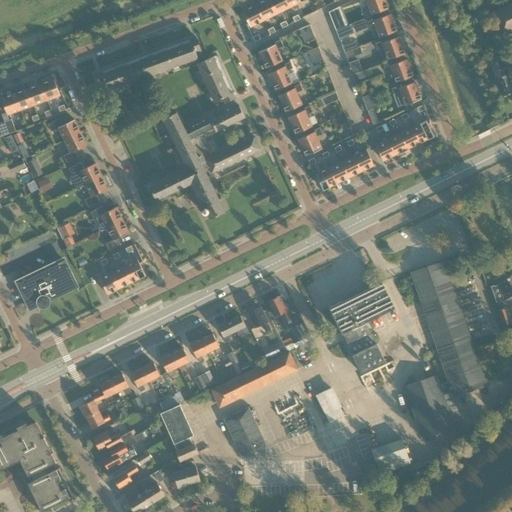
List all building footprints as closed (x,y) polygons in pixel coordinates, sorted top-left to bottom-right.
[(268,0),(264,0),(256,5),(264,21),(276,15),(268,0)] [(284,0),(268,0),(276,15),(288,8),(284,0)] [(300,0),(284,0),(288,8),(301,2),(300,0)] [(359,0),(361,4),(367,2),(372,15),(389,8),(385,0),(359,0)] [(511,2),(493,12),(502,37),(511,32),(511,2)] [(264,21),(256,5),(243,11),(251,27),(264,21)] [(329,12),(336,30),(347,25),(340,7),(329,12)] [(374,20),(373,18),(367,21),(370,27),(376,25),(380,37),(397,31),(391,14),(374,20)] [(367,27),(364,21),(354,25),(357,31),(367,27)] [(351,24),(336,30),(340,39),(355,33),(351,24)] [(315,39),(310,25),(299,29),(305,43),(315,39)] [(196,55),(202,53),(196,37),(190,39),(192,42),(103,74),(102,71),(96,73),(100,84),(106,82),(109,90),(198,58),(196,55)] [(384,47),(388,60),(405,54),(399,37),(382,43),(381,41),(375,43),(378,49),(384,47)] [(259,51),(267,68),(283,60),(278,48),(283,46),(281,40),(275,42),(276,44),(259,51)] [(308,51),(313,65),(324,61),(318,47),(308,51)] [(360,47),(358,47),(345,52),(347,59),(363,53),(360,47)] [(223,97),(226,102),(236,97),(233,92),(230,93),(214,56),(198,64),(215,101),(223,97)] [(396,82),(413,76),(407,59),(390,66),(389,64),(383,66),(386,72),(392,70),(396,82)] [(502,76),(495,78),(502,96),(511,92),(511,79),(506,64),(504,59),(496,62),(498,67),(500,72),(501,72),(502,76)] [(286,66),(269,73),(276,90),(293,82),(292,81),(297,79),(294,72),(289,74),(287,70),(293,68),(291,61),(285,64),(286,66)] [(354,74),(356,81),(371,76),(369,69),(354,74)] [(54,78),(41,83),(47,100),(61,95),(54,78)] [(422,99),(415,82),(398,88),(397,86),(392,88),(399,107),(404,105),(405,105),(422,99)] [(34,105),(47,100),(41,83),(28,88),(34,105)] [(279,95),(286,112),(303,104),(297,92),(303,89),(300,83),(295,86),(296,88),(279,95)] [(21,110),(34,105),(28,88),(15,93),(21,110)] [(317,100),(320,107),(339,99),(336,92),(317,100)] [(21,110),(15,93),(2,98),(8,115),(21,110)] [(362,97),(367,110),(378,106),(373,93),(362,97)] [(296,133),(312,126),(307,114),(313,111),(310,105),(305,108),(305,110),(289,117),(296,133)] [(213,172),(261,149),(255,136),(209,158),(198,135),(215,127),(216,131),(245,117),(240,106),(216,117),(214,114),(185,129),(177,112),(164,119),(188,169),(150,187),(156,200),(192,183),(204,208),(203,208),(202,211),(203,213),(206,213),(208,212),(211,218),(225,211),(204,169),(210,166),(213,172)] [(348,122),(344,114),(332,120),(335,127),(348,122)] [(11,119),(5,122),(9,134),(16,131),(11,119)] [(59,128),(65,140),(81,132),(75,119),(63,125),(60,119),(48,124),(52,131),(59,128)] [(426,120),(413,126),(421,142),(434,136),(426,120)] [(9,134),(5,122),(0,123),(0,130),(2,136),(9,134)] [(409,148),(421,142),(413,126),(401,132),(409,148)] [(315,131),(299,139),(306,156),(322,148),(317,136),(323,133),(320,127),(314,130),(315,131)] [(18,144),(24,142),(19,132),(13,135),(18,144)] [(87,145),(81,132),(65,140),(71,152),(63,156),(67,163),(78,157),(75,151),(87,145)] [(401,132),(389,138),(396,155),(409,148),(401,132)] [(8,145),(16,141),(13,135),(6,138),(8,145)] [(396,155),(389,138),(376,145),(384,161),(396,155)] [(19,145),(23,159),(29,157),(25,143),(19,145)] [(16,145),(11,147),(15,156),(20,153),(16,145)] [(367,149),(354,155),(361,171),(374,165),(367,149)] [(354,155),(341,161),(349,178),(361,171),(354,155)] [(23,159),(9,165),(12,173),(26,167),(23,159)] [(341,161),(329,167),(337,184),(349,178),(341,161)] [(76,188),(86,184),(102,176),(96,163),(84,169),(81,163),(69,168),(73,175),(70,176),(76,188)] [(337,184),(329,167),(316,174),(324,190),(337,184)] [(39,168),(32,171),(35,177),(42,173),(39,168)] [(108,189),(102,176),(86,184),(92,196),(85,200),(88,207),(99,201),(96,195),(108,189)] [(43,180),(38,183),(43,193),(48,190),(43,180)] [(102,206),(90,212),(94,219),(100,231),(107,228),(123,220),(117,207),(105,213),(102,206)] [(113,240),(106,244),(109,251),(121,245),(118,239),(130,233),(123,220),(107,228),(113,240)] [(73,230),(69,223),(59,228),(65,239),(72,235),(71,231),(73,230)] [(81,266),(87,263),(84,257),(78,261),(81,266)] [(29,299),(36,301),(37,304),(39,307),(42,308),(45,308),(48,307),(50,304),(51,301),(50,298),(76,286),(63,259),(28,276),(17,281),(27,302),(29,301),(29,299)] [(138,259),(125,266),(133,282),(146,275),(138,259)] [(436,375),(405,386),(423,439),(455,428),(443,394),(452,391),(454,396),(486,385),(484,380),(475,350),(443,261),(412,272),(429,320),(427,320),(438,353),(439,353),(449,381),(440,385),(436,375)] [(125,266),(113,272),(121,288),(133,282),(125,266)] [(511,271),(494,278),(496,284),(491,286),(496,302),(502,300),(502,301),(511,297),(511,271)] [(121,288),(113,272),(100,278),(108,294),(121,288)] [(382,281),(329,307),(342,334),(343,333),(353,355),(352,355),(361,373),(386,362),(377,343),(376,344),(366,322),(395,308),(382,281)] [(274,317),(276,316),(277,317),(281,315),(281,313),(282,313),(286,322),(291,319),(287,311),(288,310),(285,303),(283,303),(280,297),(268,302),(272,309),(270,310),(274,317)] [(262,324),(265,331),(271,329),(267,322),(260,306),(248,312),(256,328),(262,324)] [(497,311),(502,325),(511,322),(511,320),(507,307),(497,311)] [(244,333),(248,331),(240,316),(229,321),(234,331),(236,331),(239,337),(244,334),(244,333)] [(227,335),(234,331),(229,321),(218,327),(226,342),(230,340),(227,335)] [(292,327),(297,336),(299,341),(306,338),(299,324),(292,327)] [(213,333),(201,339),(208,352),(214,349),(217,354),(221,352),(218,347),(219,346),(213,333)] [(201,355),(208,352),(201,339),(190,344),(197,358),(197,357),(200,363),(204,361),(201,355)] [(268,360),(281,354),(275,343),(263,349),(268,360)] [(183,348),(172,353),(178,367),(185,364),(187,369),(191,367),(189,361),(183,348)] [(227,354),(232,363),(232,365),(238,362),(233,351),(227,354)] [(172,370),(178,367),(172,353),(161,359),(167,372),(170,377),(174,375),(172,370)] [(289,353),(212,390),(220,406),(296,369),(289,353)] [(232,363),(227,355),(221,358),(225,367),(232,363)] [(154,362),(142,368),(149,381),(155,378),(158,383),(162,381),(160,376),(160,375),(154,362)] [(243,372),(252,367),(249,362),(240,366),(243,372)] [(138,386),(140,392),(145,389),(142,384),(149,381),(142,368),(131,373),(137,387),(138,386)] [(210,371),(207,372),(201,375),(206,386),(215,382),(210,371)] [(122,374),(111,379),(117,392),(124,389),(126,394),(131,392),(122,374)] [(201,375),(195,378),(200,389),(206,386),(201,375)] [(104,392),(98,395),(101,400),(106,398),(106,397),(117,392),(111,379),(100,384),(104,392)] [(316,395),(329,423),(344,415),(330,388),(316,395)] [(95,403),(101,400),(98,395),(92,398),(93,400),(81,406),(86,417),(99,411),(95,403)] [(132,400),(138,411),(144,408),(138,397),(132,400)] [(192,444),(189,437),(193,435),(180,405),(161,413),(177,450),(175,451),(180,461),(198,453),(194,443),(192,444)] [(123,419),(128,416),(124,407),(118,410),(123,419)] [(241,455),(241,457),(265,458),(266,443),(248,408),(224,419),(241,455)] [(102,418),(99,411),(86,417),(92,429),(110,420),(108,415),(102,418)] [(0,469),(20,460),(28,475),(25,476),(42,511),(50,511),(53,511),(51,506),(73,496),(68,486),(65,488),(61,478),(64,477),(59,468),(56,469),(54,463),(56,462),(39,425),(34,427),(32,423),(27,425),(26,422),(0,434),(0,469)] [(108,446),(109,450),(133,436),(130,432),(120,437),(118,433),(114,435),(111,429),(107,431),(93,438),(96,443),(96,445),(97,448),(99,449),(99,451),(108,446)] [(109,450),(111,454),(102,459),(108,470),(137,454),(131,445),(136,442),(133,436),(109,450)] [(379,474),(411,464),(402,438),(371,449),(379,474)] [(136,459),(140,465),(152,458),(148,451),(136,459)] [(190,468),(184,469),(189,484),(200,481),(196,466),(195,466),(194,461),(188,463),(190,468)] [(163,475),(171,470),(168,465),(160,470),(163,475)] [(136,471),(138,470),(135,466),(126,471),(113,479),(120,489),(132,481),(134,483),(141,478),(136,471)] [(177,488),(189,484),(184,469),(173,473),(167,475),(169,480),(174,478),(177,488)] [(154,473),(159,482),(164,480),(158,470),(154,473)] [(145,490),(142,492),(149,505),(158,499),(160,499),(162,498),(163,496),(165,495),(157,483),(152,486),(148,481),(142,485),(145,490)] [(149,505),(142,492),(139,494),(136,489),(125,496),(128,501),(127,502),(133,511),(139,511),(140,511),(141,510),(149,505)]
